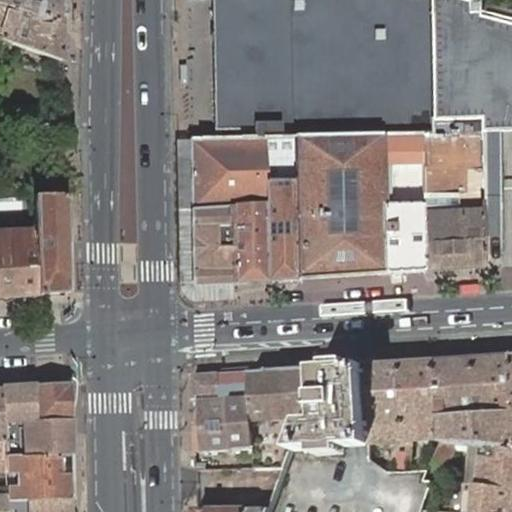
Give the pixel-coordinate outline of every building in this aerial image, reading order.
[(0,0),(0,4),(63,26),(62,0),(0,0)] [(468,1),(464,0),(212,0),(215,139),(294,138),(379,136),(420,135),(435,135),(480,134),(486,133),(511,132),(511,12),(505,10),(476,3),(468,1)] [(0,40),(64,61),(63,26),(0,4),(0,40)] [(421,212),(422,272),(482,268),(481,209),(481,202),(481,189),(480,162),(480,139),(480,134),(435,135),(420,135),(420,160),(420,169),(421,207),(421,212)] [(379,136),(380,161),(420,160),(420,135),(379,136)] [(380,161),(379,136),(294,138),(295,181),(297,280),(382,274),(381,208),(380,161)] [(295,181),(294,138),(215,139),(190,140),(191,210),(231,205),(267,203),(266,181),(295,181)] [(507,191),(511,189),(511,165),(503,167),(507,191)] [(297,280),(295,181),(266,181),(267,203),(268,282),(297,280)] [(69,295),(65,196),(34,197),(36,232),(38,296),(69,295)] [(233,284),(268,282),(267,203),(231,205),(233,284)] [(231,205),(191,210),(192,287),(233,284),(231,205)] [(382,274),(422,272),(421,212),(421,207),(381,208),(382,274)] [(0,298),(38,296),(36,232),(16,233),(12,230),(0,230),(0,298)] [(511,356),(491,357),(438,361),(443,439),(443,442),(468,444),(481,445),(511,447),(511,356)] [(438,361),(403,363),(408,443),(407,460),(413,460),(414,443),(443,439),(438,361)] [(403,363),(368,365),(373,445),(408,443),(403,363)] [(368,365),(317,368),(319,420),(305,420),(294,451),(373,445),(368,365)] [(256,423),(257,469),(288,468),(294,451),(305,420),(319,420),(317,368),(310,368),(253,372),(255,399),(256,423)] [(194,401),(255,399),(253,372),(221,374),(194,376),(194,401)] [(21,388),(1,389),(4,443),(5,457),(71,455),(70,385),(21,388)] [(255,399),(194,401),(195,427),(197,469),(257,469),(256,423),(255,399)] [(443,442),(432,467),(447,474),(457,451),(468,451),(468,444),(443,442)] [(511,447),(481,445),(478,485),(511,488),(511,447)] [(6,473),(7,496),(7,500),(33,500),(73,500),(71,455),(5,457),(5,471),(6,473)] [(511,511),(511,488),(478,485),(465,484),(465,491),(467,491),(475,492),(473,511),(511,511)] [(467,491),(464,511),(473,511),(475,492),(467,491)] [(7,496),(0,496),(0,511),(8,511),(8,508),(7,500),(7,496)] [(72,511),(73,500),(33,500),(7,500),(8,508),(24,507),(33,507),(33,511),(72,511)]
